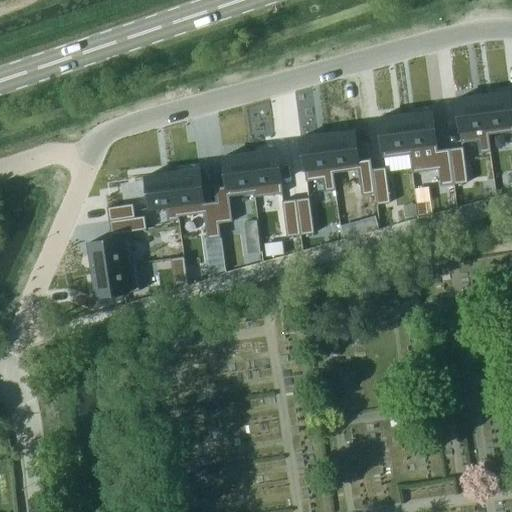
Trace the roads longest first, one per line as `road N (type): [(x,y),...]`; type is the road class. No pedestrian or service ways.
road 1 (residential): [(89,158),(118,131),(460,39),(511,34)]
road 2 (primary): [(0,82),(244,0)]
road 3 (residential): [(10,356),(89,158)]
road 4 (residential): [(37,511),(29,427),(10,356)]
